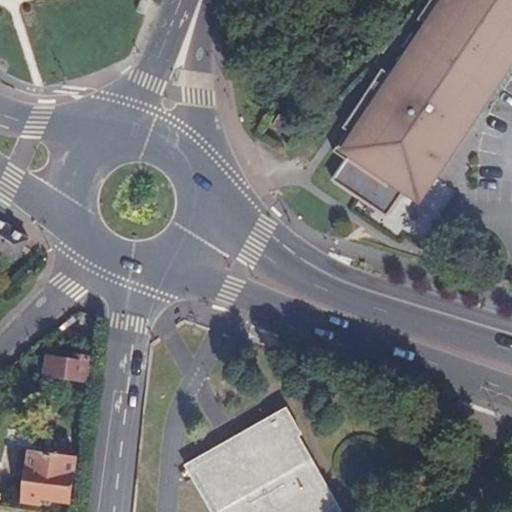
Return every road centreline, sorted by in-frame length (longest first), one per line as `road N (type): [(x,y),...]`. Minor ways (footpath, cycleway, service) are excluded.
road 1 (secondary): [(167,259),(231,290),(511,391)]
road 2 (secondary): [(511,346),(317,284),(256,245),(202,188)]
road 3 (secondary): [(142,265),(107,511)]
road 4 (tertiary): [(199,0),(154,138)]
road 5 (residential): [(105,256),(0,345)]
road 6 (secondary): [(120,139),(0,112)]
